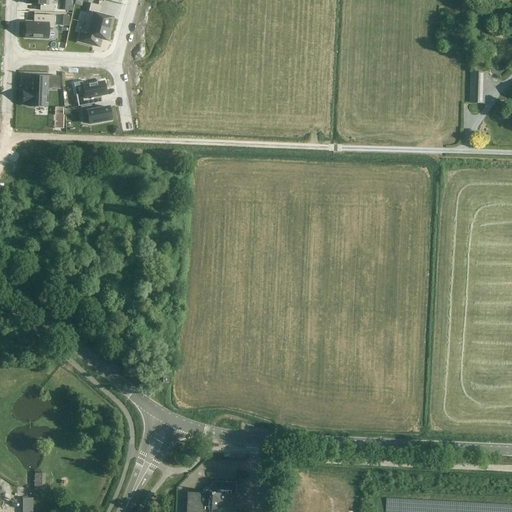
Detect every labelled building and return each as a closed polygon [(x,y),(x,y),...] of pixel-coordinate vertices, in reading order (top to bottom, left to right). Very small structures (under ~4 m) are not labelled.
[(26,0),(26,4),(39,5),(39,10),(51,11),(51,0),(26,0)] [(90,4),(85,24),(109,30),(112,18),(99,15),(102,7),(90,4)] [(25,22),(25,38),(48,39),(48,28),(54,29),(55,16),(33,15),(33,23),(25,22)] [(79,34),(78,42),(92,46),(93,38),(106,41),(109,30),(85,24),(82,35),(79,34)] [(484,72),(471,71),(470,103),(483,103),(484,72)] [(23,91),(22,105),(28,105),(28,107),(46,108),(47,78),(29,77),(29,91),(23,91)] [(82,86),(83,93),(75,95),(78,107),(80,107),(91,104),(95,104),(93,97),(106,95),(104,82),(82,86)] [(91,104),(80,107),(82,118),(88,117),(89,124),(111,120),(108,107),(93,110),(91,104)] [(236,483),(212,482),(211,485),(203,493),(187,493),(186,511),(235,511),(236,495),(235,495),(236,483)]
